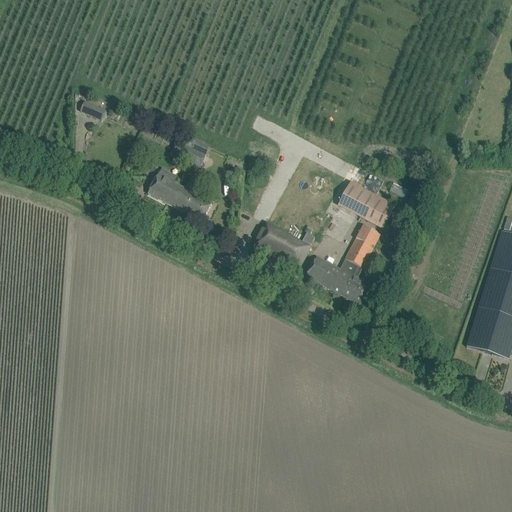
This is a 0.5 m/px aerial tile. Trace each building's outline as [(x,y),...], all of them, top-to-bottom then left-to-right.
[(102,122),(106,113),(107,108),(102,106),(103,105),(88,98),(81,113),(102,122)] [(178,159),(199,169),(206,155),(210,149),(197,143),(188,139),(187,142),(184,141),(180,149),(182,151),(178,159)] [(174,209),(185,190),(158,176),(148,195),(174,209)] [(374,227),(387,202),(351,183),(338,208),(374,227)] [(201,224),(206,216),(212,205),(185,190),(174,209),(201,224)] [(413,194),(400,223),(413,229),(426,201),(413,194)] [(383,232),(396,207),(387,202),(374,227),(383,232)] [(266,225),(254,247),(290,266),(291,263),(293,261),(297,263),(302,266),(312,248),(311,248),(310,247),(315,239),(310,236),(311,233),(306,230),(304,234),(307,235),(301,244),(299,243),(266,225)] [(311,270),(306,279),(337,295),(360,307),(365,298),(371,287),(357,280),(380,236),(371,231),(363,227),(345,261),(349,263),(344,272),(333,267),(317,258),(311,270)] [(509,361),(511,350),(511,236),(502,233),(467,349),(509,361)]
